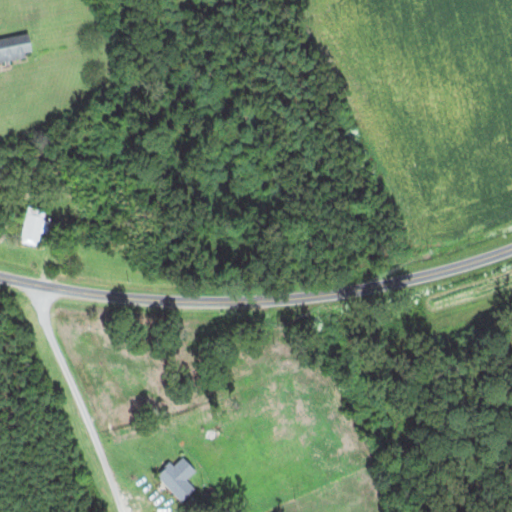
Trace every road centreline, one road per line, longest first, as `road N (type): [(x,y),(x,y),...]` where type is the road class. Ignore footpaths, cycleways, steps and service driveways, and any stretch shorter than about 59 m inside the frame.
road 1 (residential): [(0,275),(104,295),(232,303),(387,285),(511,250)]
road 2 (residential): [(134,511),(43,286)]
